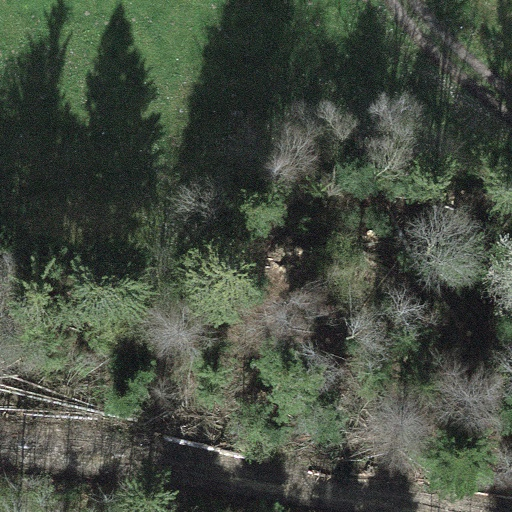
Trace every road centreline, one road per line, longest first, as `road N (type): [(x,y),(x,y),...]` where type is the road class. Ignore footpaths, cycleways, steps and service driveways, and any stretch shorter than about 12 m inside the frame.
road 1 (track): [(0,451),(107,460),(417,511)]
road 2 (track): [(403,0),(511,118)]
